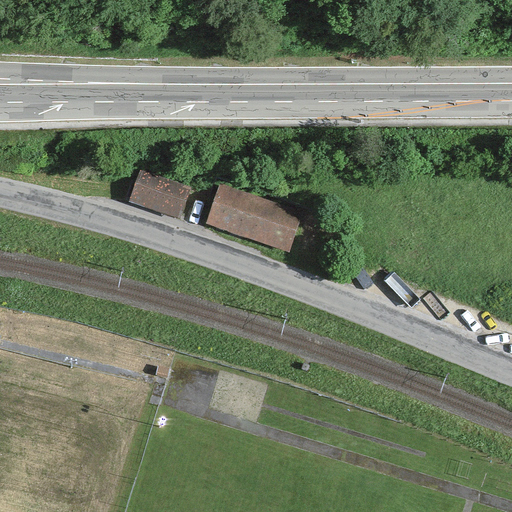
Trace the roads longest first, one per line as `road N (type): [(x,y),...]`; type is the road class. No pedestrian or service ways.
road 1 (unclassified): [(511,372),(204,252),(0,195)]
road 2 (primary): [(511,95),(0,91)]
